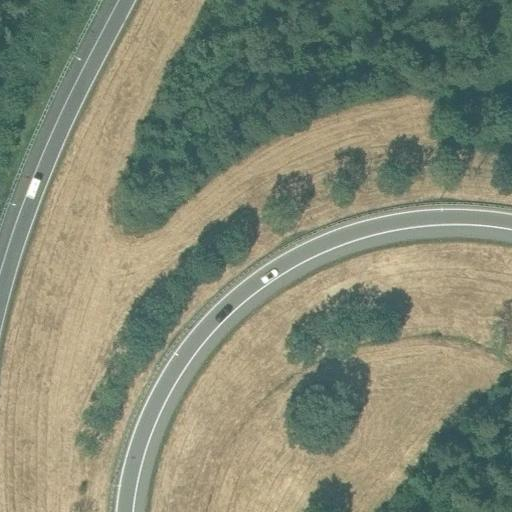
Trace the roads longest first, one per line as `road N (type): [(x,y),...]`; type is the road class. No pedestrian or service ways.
road 1 (motorway): [(129,511),(139,452),(169,384),(238,297),(326,242),(399,220),(511,221)]
road 2 (motorway): [(127,0),(52,148),(0,293)]
